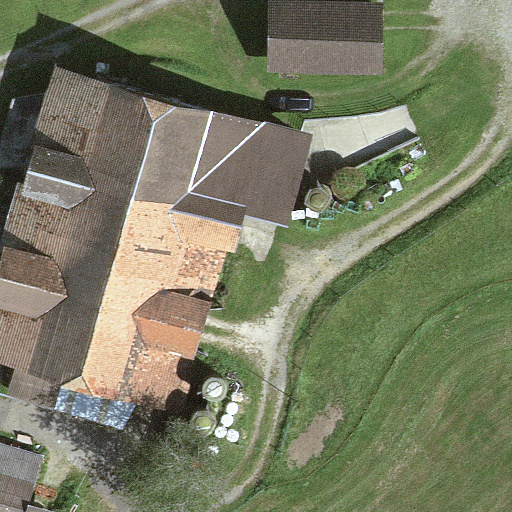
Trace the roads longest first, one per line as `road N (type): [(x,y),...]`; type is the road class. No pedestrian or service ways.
road 1 (track): [(203,511),(234,489),(252,456),(281,337),(319,272),(488,153),(511,93)]
road 2 (track): [(0,66),(147,0)]
